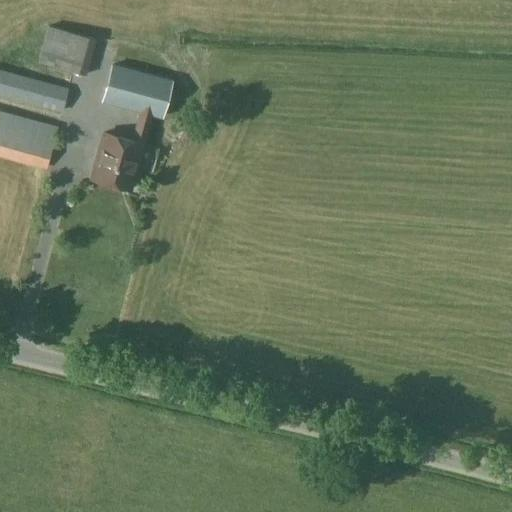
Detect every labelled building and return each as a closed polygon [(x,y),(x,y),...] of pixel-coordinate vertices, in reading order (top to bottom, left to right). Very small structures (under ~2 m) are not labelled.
[(32,63),(75,72),(82,36),(39,27),(32,63)] [(173,80),(112,64),(101,103),(139,113),(152,117),(162,119),(173,80)] [(79,94),(0,73),(0,96),(73,117),(79,94)] [(56,129),(0,113),(0,156),(45,169),(56,129)] [(152,117),(139,113),(133,136),(103,129),(90,179),(133,191),(152,117)]
